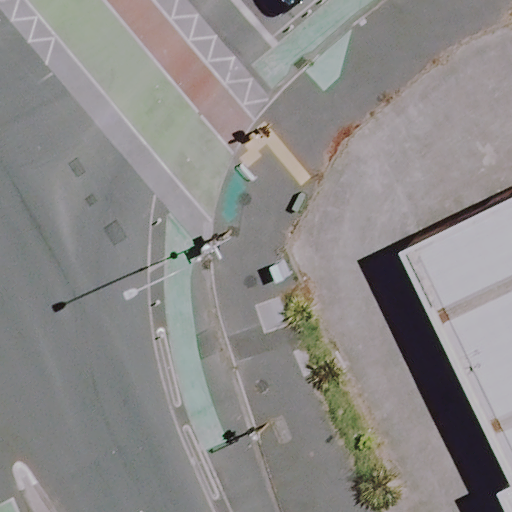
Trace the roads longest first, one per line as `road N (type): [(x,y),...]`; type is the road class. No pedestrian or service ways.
road 1 (secondary): [(0,250),(108,436),(141,511)]
road 2 (tertiary): [(0,161),(136,0)]
